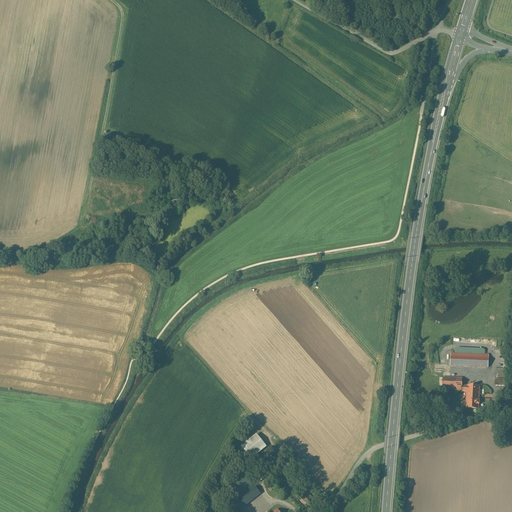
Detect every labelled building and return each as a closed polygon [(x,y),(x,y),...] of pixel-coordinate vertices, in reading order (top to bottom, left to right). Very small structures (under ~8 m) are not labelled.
[(398,9),(388,11),(390,22),(400,20),(398,9)] [(450,352),(450,366),(488,366),(488,353),(485,354),(485,350),(482,348),(456,347),(454,349),(454,352),(450,352)] [(462,389),(462,386),(462,377),(443,377),(443,389),(462,389)] [(478,391),(466,391),(466,408),(478,408),(478,391)] [(265,446),(256,434),(241,447),(249,458),(265,446)] [(242,473),(227,485),(235,495),(250,483),(242,473)] [(236,511),(259,495),(250,483),(235,495),(227,502),(234,511),(236,511)]
